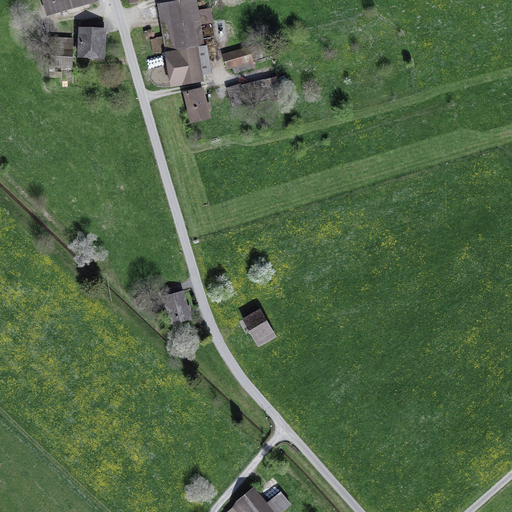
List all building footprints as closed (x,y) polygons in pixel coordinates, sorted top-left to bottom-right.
[(88,0),(51,0),(55,12),(89,3),(88,0)] [(159,8),(166,52),(197,47),(190,4),(159,8)] [(207,9),(200,10),(202,23),(209,21),(207,9)] [(80,29),(79,55),(103,57),(104,31),(103,30),(104,23),(82,22),(82,29),(80,29)] [(72,68),(73,39),(51,38),(50,67),(72,68)] [(212,73),(208,45),(201,45),(205,74),(212,73)] [(166,52),(172,86),(202,81),(197,47),(166,52)] [(225,56),(228,68),(252,61),(249,49),(225,56)] [(275,75),(255,81),(257,90),(278,83),(275,75)] [(257,90),(255,81),(241,85),(246,102),(260,98),(257,90)] [(246,102),(241,85),(230,89),(235,106),(246,102)] [(206,104),(202,90),(185,94),(192,122),(209,117),(207,110),(211,110),(209,103),(206,104)] [(136,300),(143,308),(152,300),(144,292),(136,300)] [(164,297),(172,324),(190,319),(182,292),(164,297)] [(245,318),(260,345),(276,336),(261,310),(245,318)] [(259,346),(260,345),(245,318),(243,319),(259,346)] [(239,501),(240,502),(227,511),(280,511),(290,504),(280,492),(265,505),(252,490),(239,501)]
